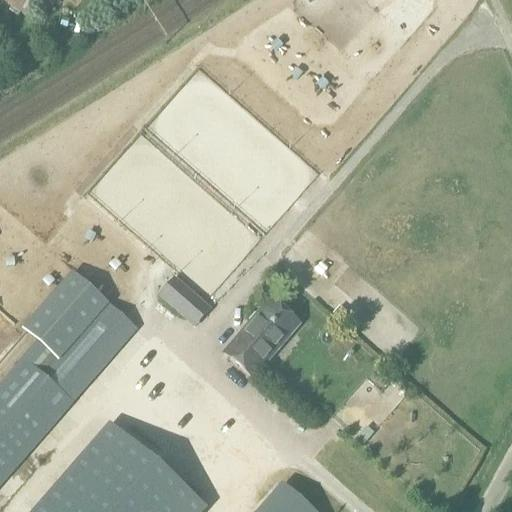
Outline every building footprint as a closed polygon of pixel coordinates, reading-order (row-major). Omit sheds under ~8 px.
[(36,0),(10,0),(7,4),(28,17),(38,1),(36,0)] [(185,320),(199,304),(173,282),(160,298),(185,320)] [(67,284),(24,331),(38,344),(55,360),(56,361),(99,313),(67,284)] [(252,380),(298,327),(269,302),(223,355),(252,380)] [(66,407),(133,331),(105,306),(38,382),(60,401),(66,407)] [(0,487),(58,421),(50,414),(60,401),(36,381),(55,360),(38,344),(0,387),(0,487)] [(242,468),(260,448),(215,407),(213,409),(200,397),(185,414),(199,427),(190,436),(195,440),(182,453),(209,478),(229,456),(242,468)] [(100,411),(9,511),(209,511),(212,510),(100,411)] [(345,511),(295,470),(258,511),(345,511)]
